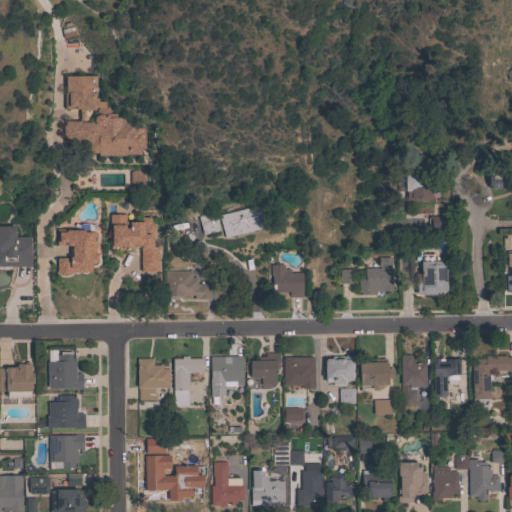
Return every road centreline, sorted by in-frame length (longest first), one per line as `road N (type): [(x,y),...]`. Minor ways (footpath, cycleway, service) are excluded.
road 1 (residential): [(511,323),(0,333)]
road 2 (residential): [(117,511),(115,332)]
